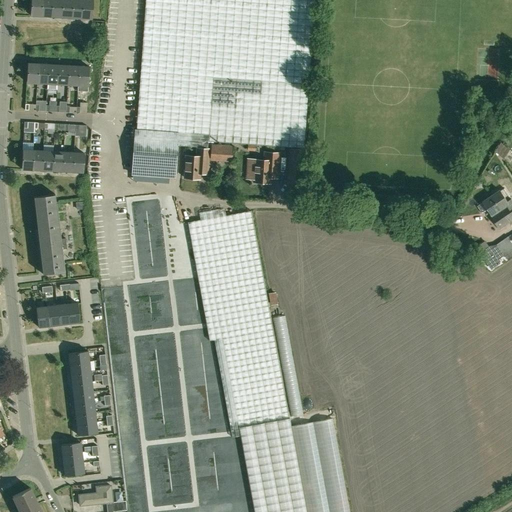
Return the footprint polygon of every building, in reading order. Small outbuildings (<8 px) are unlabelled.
[(41,0),(30,0),(30,15),(41,16),(41,0)] [(41,0),(41,16),(51,16),(51,0),(41,0)] [(51,0),(51,16),(61,17),(61,0),(51,0)] [(61,0),(61,17),(71,17),(72,0),(61,0)] [(72,0),(71,17),(81,18),(82,0),(72,0)] [(82,0),(81,18),(92,19),(92,0),(82,0)] [(132,174),(174,177),(177,132),(185,133),(184,146),(207,148),(208,141),(266,146),(266,149),(284,150),(284,147),(303,148),(308,84),(314,0),(145,0),(136,130),(132,174)] [(26,82),(37,83),(38,64),(27,63),(26,82)] [(37,83),(47,83),(48,64),(38,64),(37,83)] [(47,83),(57,84),(58,65),(48,64),(47,83)] [(57,84),(67,84),(68,65),(58,65),(57,84)] [(68,65),(67,84),(77,85),(78,66),(68,65)] [(77,85),(88,86),(89,67),(78,66),(77,85)] [(495,152),(504,158),(510,148),(501,142),(495,152)] [(211,146),(211,157),(230,159),(231,147),(211,146)] [(186,156),(184,178),(199,178),(199,173),(207,173),(207,163),(208,149),(197,149),(196,157),(186,156)] [(33,150),(22,150),(21,169),(32,169),(33,150)] [(43,151),(33,150),(32,169),(42,170),(43,151)] [(290,182),(302,183),(304,150),(292,150),(290,182)] [(53,151),(43,151),(42,170),(52,170),(53,151)] [(63,152),(53,151),(52,170),(62,171),(63,152)] [(74,153),(63,152),(62,171),(72,172),(74,153)] [(248,165),(247,166),(255,167),(254,178),(254,182),(269,183),(270,177),(277,177),(278,169),(278,166),(279,153),(265,152),(264,160),(255,160),(248,159),(248,165)] [(84,153),(74,153),(72,172),(83,172),(84,153)] [(492,196),(510,222),(511,220),(511,204),(510,203),(509,203),(501,191),(492,196)] [(48,195),(33,197),(37,228),(37,229),(36,229),(42,272),(43,274),(57,272),(57,273),(64,272),(63,263),(62,249),(66,248),(65,238),(60,238),(56,203),(55,203),(55,200),(54,194),(47,195),(48,195)] [(500,229),(510,222),(492,196),(477,206),(482,213),(488,209),(492,215),(491,216),(500,229)] [(206,326),(209,341),(214,340),(231,435),(232,437),(240,436),(253,511),(306,511),(289,418),(284,393),(268,304),(251,211),(187,222),(203,304),(206,326)] [(511,234),(497,245),(505,256),(511,251),(511,234)] [(477,247),(481,252),(485,258),(492,269),(500,263),(497,259),(488,246),(485,242),(477,247)] [(276,294),(268,296),(270,308),(278,306),(276,294)] [(67,304),(69,323),(79,322),(77,303),(67,304)] [(56,305),(59,324),(69,323),(67,304),(56,305)] [(46,306),(49,325),(59,324),(56,305),(46,306)] [(49,325),(46,306),(36,308),(38,327),(49,325)] [(284,315),(273,318),(291,417),(303,415),(284,315)] [(89,361),(87,351),(68,353),(70,363),(89,361)] [(70,363),(71,374),(90,371),(89,361),(70,363)] [(91,382),(90,371),(71,374),(72,384),(91,382)] [(72,384),(73,394),(92,392),(91,382),(72,384)] [(93,402),(92,392),(73,394),(74,404),(93,402)] [(94,412),(93,402),(74,404),(75,414),(94,412)] [(94,412),(75,414),(76,424),(96,422),(94,412)] [(349,511),(332,418),(291,426),(307,511),(349,511)] [(78,435),(97,433),(96,422),(76,424),(78,435)] [(62,455),(81,452),(80,442),(61,444),(62,455)] [(62,455),(63,465),(82,463),(81,452),(62,455)] [(63,465),(64,474),(83,472),(82,463),(63,465)] [(110,485),(96,487),(97,493),(79,495),(80,505),(112,502),(110,485)] [(41,511),(30,488),(12,496),(19,511),(41,511)] [(126,501),(106,503),(107,511),(112,511),(113,511),(126,510),(126,501)]
